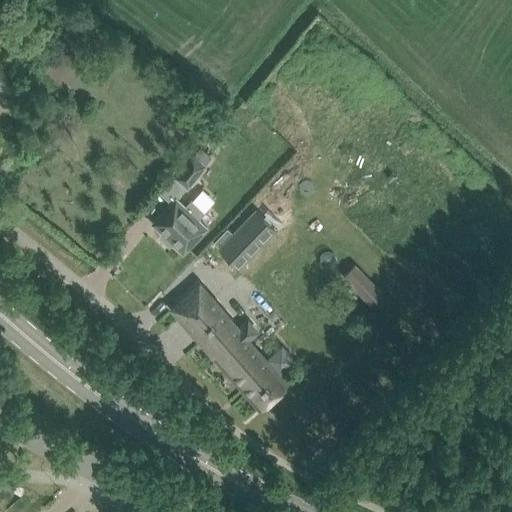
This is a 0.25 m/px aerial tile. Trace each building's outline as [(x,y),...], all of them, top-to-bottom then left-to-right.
[(0,60),(0,89),(8,97),(22,80),(0,60)] [(200,146),(193,154),(206,164),(212,156),(200,146)] [(188,155),(171,177),(183,187),(201,165),(188,155)] [(169,241),(181,251),(203,224),(193,215),(195,212),(184,203),(181,206),(171,197),(148,224),(161,234),(158,237),(166,244),(169,241)] [(228,228),(214,242),(219,247),(218,248),(240,269),(261,247),(277,230),(274,227),(256,209),(233,232),(228,228)] [(366,306),(380,297),(358,260),(344,269),(366,306)] [(173,308),(260,407),(287,383),(279,373),(295,359),(283,345),(267,359),(248,338),(257,330),(248,320),(239,328),(200,283),(173,308)]
